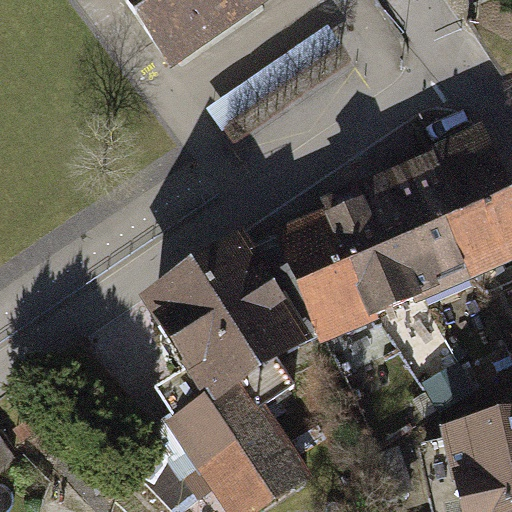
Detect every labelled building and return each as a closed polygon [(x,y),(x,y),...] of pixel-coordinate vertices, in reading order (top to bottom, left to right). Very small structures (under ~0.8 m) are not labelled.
[(130,0),(176,65),(270,0),(130,0)] [(327,27),(209,112),(224,133),(342,48),(327,27)] [(418,168),(471,292),(511,274),(511,214),(481,141),(418,168)] [(353,208),(402,321),(471,292),(418,168),(349,197),(353,208)] [(315,224),(364,338),(402,321),(353,208),(315,224)] [(305,354),(311,362),(364,338),(315,224),(239,256),(305,354)] [(188,486),(205,511),(274,511),(309,489),(245,394),(305,354),(239,256),(235,250),(137,316),(200,409),(166,432),(198,479),(188,486)] [(511,511),(511,422),(446,438),(462,511),(511,511)] [(0,441),(0,470),(15,460),(0,441)] [(411,454),(375,463),(386,504),(422,495),(411,454)]
